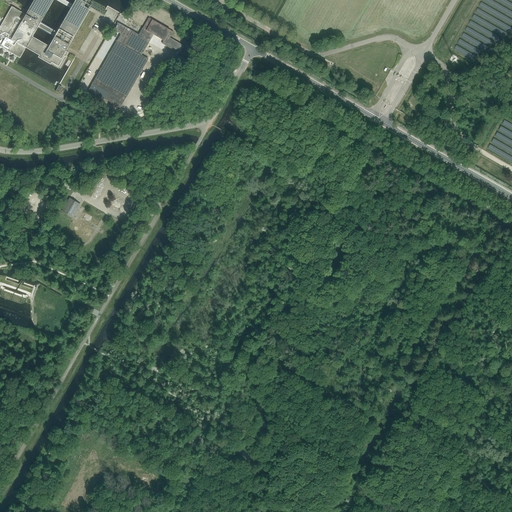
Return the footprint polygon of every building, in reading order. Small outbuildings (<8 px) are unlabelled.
[(20,58),(26,47),(39,55),(38,57),(58,69),(68,53),(65,51),(91,7),(85,4),(87,0),(75,0),(73,4),(64,0),(33,0),(28,11),(26,14),(12,6),(2,24),(0,26),(0,46),(12,53),(20,58)] [(275,0),(275,1),(272,0),(248,0),(248,1),(274,16),(275,13),(281,17),(282,13),(286,15),(294,1),(291,0),(275,0)] [(349,15),(326,4),(328,0),(321,0),(320,4),(323,5),(318,14),(343,26),(349,15)] [(139,35),(117,23),(114,30),(121,34),(89,90),(120,108),(148,59),(141,55),(153,34),(163,40),(162,44),(179,54),(184,46),(170,38),(173,32),(149,18),(139,35)] [(69,198),(61,211),(72,217),(80,204),(69,198)]
